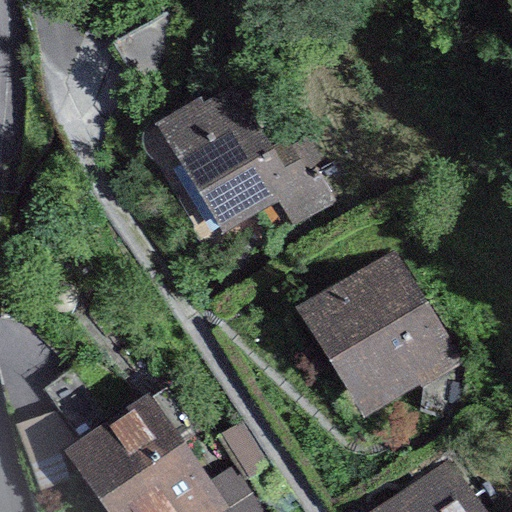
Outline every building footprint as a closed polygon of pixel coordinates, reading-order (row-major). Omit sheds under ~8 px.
[(172,21),(166,12),(115,39),(145,94),(161,85),(172,21)] [(278,233),(335,200),(318,171),(331,163),(313,133),(295,144),(289,135),(273,144),(237,83),(207,100),(203,93),(162,117),(229,231),(265,210),(278,233)] [(466,355),(396,245),(302,305),(372,415),(466,355)] [(73,478),(62,449),(78,438),(80,440),(140,399),(95,353),(44,389),(59,410),(20,423),(44,489),(73,478)] [(214,477),(154,390),(140,399),(80,440),(73,445),(118,511),(268,511),(246,479),(270,463),(242,422),(218,438),(235,463),(214,477)] [(490,511),(452,458),(373,511),(490,511)]
